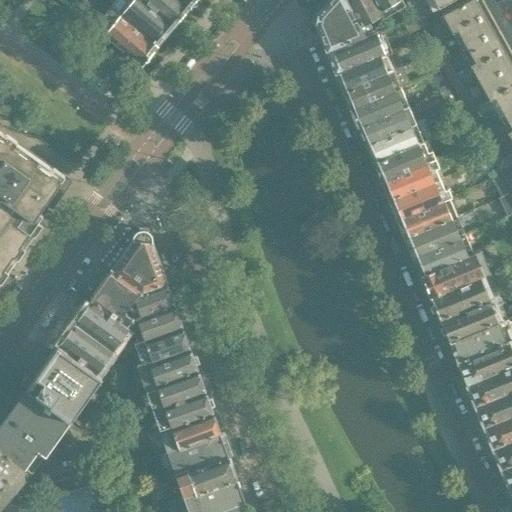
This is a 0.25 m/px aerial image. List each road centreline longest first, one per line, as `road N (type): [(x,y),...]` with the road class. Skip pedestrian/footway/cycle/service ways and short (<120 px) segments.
road 1 (residential): [(485,511),(278,0)]
road 2 (residential): [(146,153),(275,511)]
road 3 (tertiary): [(0,344),(146,153)]
road 4 (tertiary): [(146,153),(271,0)]
